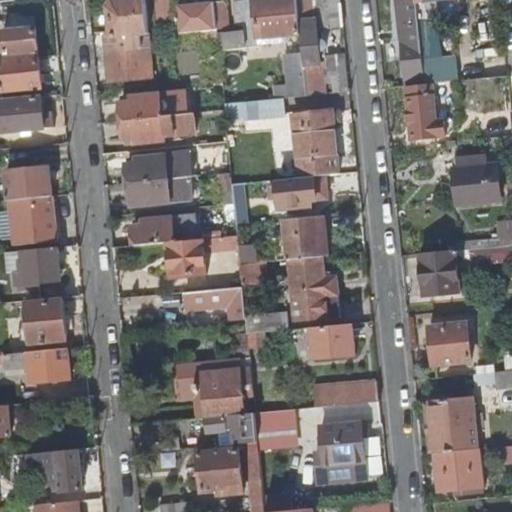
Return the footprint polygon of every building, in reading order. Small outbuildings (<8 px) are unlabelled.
[(144,0),(118,0),(114,0),(109,8),(111,43),(105,43),(108,83),(152,78),(144,0)] [(300,24),(297,0),(244,0),(234,1),(236,27),(246,27),(247,34),(248,50),(260,49),(261,40),(302,36),(300,24)] [(399,0),(407,85),(409,84),(427,82),(425,59),(421,20),(420,14),(420,9),(419,0),(399,0)] [(419,0),(420,9),(427,9),(426,0),(430,0),(419,0)] [(208,42),(218,41),(218,37),(217,30),(229,28),(227,2),(181,7),(182,35),(207,33),(208,42)] [(1,21),(0,21),(0,61),(35,58),(33,33),(2,35),(1,21)] [(302,36),(304,56),(309,98),(329,96),(327,76),(329,76),(329,65),(323,65),(322,53),(327,49),(328,45),(326,42),(323,41),(320,41),(318,22),(300,24),(302,36)] [(247,34),(226,36),(227,52),(248,50),(247,34)] [(227,52),(226,36),(218,37),(218,41),(219,52),(227,52)] [(350,52),(330,52),(331,92),(350,91),(350,52)] [(271,96),(271,102),(277,101),(309,98),(304,56),(286,58),(288,94),(271,96)] [(457,56),(425,59),(427,82),(436,81),(460,78),(457,56)] [(0,91),(0,94),(39,91),(35,58),(0,61),(0,91)] [(442,136),(440,118),(436,81),(427,82),(409,84),(415,138),(442,136)] [(192,86),(166,89),(169,112),(195,109),(192,86)] [(118,106),(120,122),(160,118),(158,96),(131,99),(131,105),(118,106)] [(1,103),(0,103),(0,134),(53,131),(52,114),(42,115),(41,100),(1,103)] [(271,102),(242,105),(243,117),(279,114),(277,101),(271,102)] [(338,176),(332,124),(330,112),(306,115),(305,110),(292,111),(299,180),(316,178),(325,177),(338,176)] [(330,112),(332,124),(342,122),(341,111),(330,112)] [(193,135),(190,116),(160,118),(120,122),(122,142),(134,141),(135,147),(163,144),(163,139),(193,135)] [(448,117),(440,118),(442,136),(450,136),(448,117)] [(191,155),(138,160),(138,165),(127,167),(128,183),(167,180),(192,178),(191,155)] [(487,157),(454,161),(458,205),(502,201),(498,165),(488,165),(487,157)] [(6,172),(9,203),(20,202),(51,199),(48,168),(6,172)] [(219,175),(222,206),(234,204),(232,186),(231,174),(219,175)] [(327,197),(325,177),(316,178),(316,182),(277,188),(280,211),(310,208),(310,204),(319,203),(318,198),(327,197)] [(167,180),(128,183),(130,204),(141,203),(142,208),(169,205),(167,180)] [(53,243),(51,199),(20,202),(23,245),(53,243)] [(0,237),(14,237),(13,211),(0,211),(0,237)] [(131,228),(133,246),(165,243),(193,240),(191,216),(142,222),(143,227),(131,228)] [(289,245),(278,246),(279,263),(287,263),(323,260),(321,233),(328,233),(327,218),(287,222),(289,239),(289,245)] [(460,242),(460,249),(511,243),(511,222),(497,223),(498,238),(460,242)] [(330,259),(328,233),(321,233),(323,260),(324,260),(330,259)] [(201,240),(202,253),(238,249),(237,236),(201,240)] [(204,275),(202,253),(201,240),(193,240),(165,243),(169,279),(204,275)] [(471,258),(511,253),(511,243),(460,249),(471,258)] [(60,299),(58,281),(50,281),(50,271),(57,271),(55,249),(19,252),(21,271),(14,272),(15,286),(33,285),(34,301),(60,299)] [(257,249),(238,250),(240,267),(259,265),(257,249)] [(462,291),(458,249),(425,253),(428,294),(462,291)] [(325,275),(324,260),(323,260),(287,263),(288,279),(278,280),(278,290),(290,289),(294,325),(339,321),(335,283),(332,281),(332,275),(325,275)] [(242,288),(258,287),(258,281),(265,281),(264,265),(259,265),(240,267),(242,288)] [(50,281),(58,281),(57,271),(50,271),(50,281)] [(242,288),(213,291),(215,310),(229,309),(230,320),(245,319),(242,288)] [(62,305),(27,308),(29,344),(65,342),(62,305)] [(285,316),(245,319),(245,322),(246,333),(247,336),(287,332),(285,316)] [(468,325),(432,328),(434,366),(471,362),(468,325)] [(356,357),(353,326),(314,330),(317,361),(356,357)] [(236,354),(249,354),(247,336),(246,333),(234,334),(236,354)] [(68,380),(65,350),(0,353),(0,361),(2,361),(2,367),(26,366),(27,383),(68,380)] [(180,365),(182,389),(202,387),(204,403),(205,419),(244,416),(242,397),(253,396),(249,358),(180,365)] [(511,370),(509,370),(498,371),(499,387),(511,385),(511,370)] [(315,391),(317,410),(381,405),(379,385),(315,391)] [(184,405),(204,403),(202,387),(182,389),(184,405)] [(437,454),(479,449),(475,400),(432,405),(437,454)] [(0,436),(10,436),(7,406),(0,406),(0,436)] [(255,415),(256,430),(289,427),(289,413),(255,415)] [(207,434),(219,434),(233,432),(234,445),(238,445),(257,443),(256,430),(255,415),(244,416),(205,419),(207,434)] [(362,429),(321,433),(325,467),(366,464),(362,429)] [(233,432),(219,434),(219,447),(234,445),(233,432)] [(155,441),(155,452),(178,450),(178,439),(155,441)] [(264,511),(257,443),(238,445),(242,483),(245,483),(247,511),(264,511)] [(455,490),(463,489),(483,486),(479,449),(437,454),(440,491),(455,490)] [(44,453),(45,469),(51,469),(52,484),(61,484),(62,491),(62,492),(80,492),(81,491),(78,451),(44,453)] [(232,451),(196,456),(199,494),(221,492),(222,497),(236,496),(232,451)] [(29,470),(45,469),(44,453),(29,455),(29,470)] [(463,489),(463,494),(463,497),(483,495),(483,486),(463,489)] [(393,511),(393,501),(353,502),(353,511),(393,511)]
